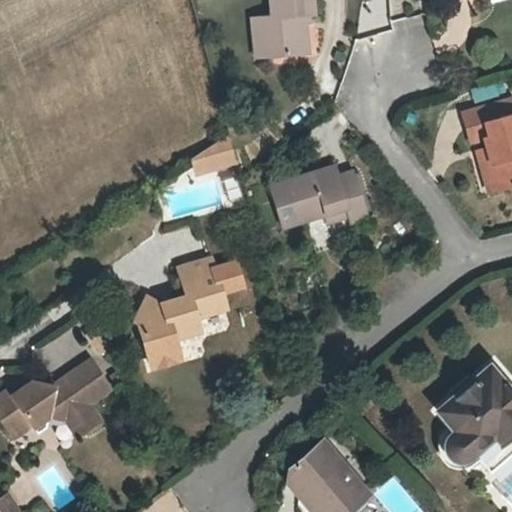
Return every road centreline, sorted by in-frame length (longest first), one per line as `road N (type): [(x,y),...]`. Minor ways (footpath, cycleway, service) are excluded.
road 1 (residential): [(473,257),(232,457),(219,500)]
road 2 (residential): [(473,257),(374,128),(366,106),(377,77),(402,61)]
